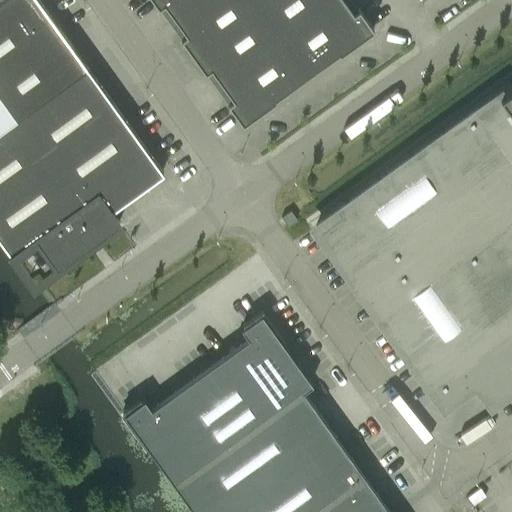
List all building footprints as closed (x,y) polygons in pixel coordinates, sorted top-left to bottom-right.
[(0,0),(0,95),(14,115),(85,64),(38,0),(0,0)] [(163,1),(174,17),(197,0),(152,0),(157,6),(163,1)] [(252,0),(197,0),(174,17),(185,32),(179,37),(191,54),(257,6),(252,0)] [(265,0),(257,6),(280,39),(333,0),(265,0)] [(343,0),(333,0),(280,39),(306,74),(337,51),(338,52),(372,28),(357,7),(351,11),(343,0)] [(210,66),(221,82),(280,39),(257,6),(191,54),(204,71),(210,66)] [(274,96),(306,74),(280,39),(221,82),(232,97),(226,102),(241,122),(275,98),(274,96)] [(85,64),(14,115),(0,125),(0,239),(10,253),(34,236),(56,266),(118,221),(109,208),(162,170),(85,64)] [(474,377),(489,398),(511,381),(511,82),(498,93),(500,96),(479,111),(477,108),(315,225),(442,401),(474,377)] [(0,125),(14,115),(0,95),(0,125)] [(280,215),(287,224),(296,218),(289,209),(280,215)] [(142,395),(121,409),(121,410),(144,442),(145,442),(194,511),(390,511),(388,508),(389,508),(337,437),(301,387),(311,380),(283,342),(260,309),(239,324),(246,335),(216,357),(215,356),(149,404),(142,395)]
